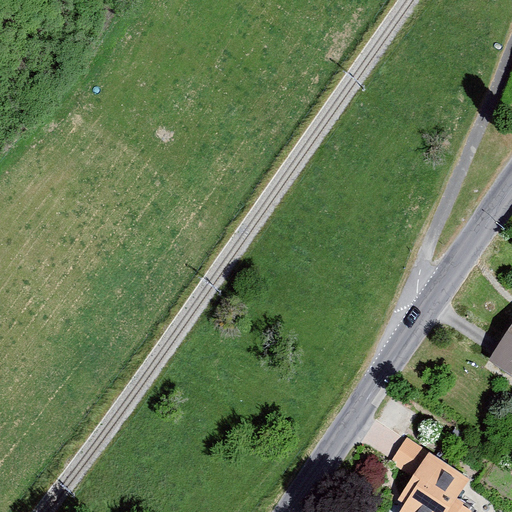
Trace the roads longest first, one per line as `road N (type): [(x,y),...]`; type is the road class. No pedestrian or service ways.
road 1 (residential): [(419,324),(423,265),(511,55)]
road 2 (tertiary): [(419,324),(294,511)]
road 3 (tertiary): [(511,188),(419,324)]
